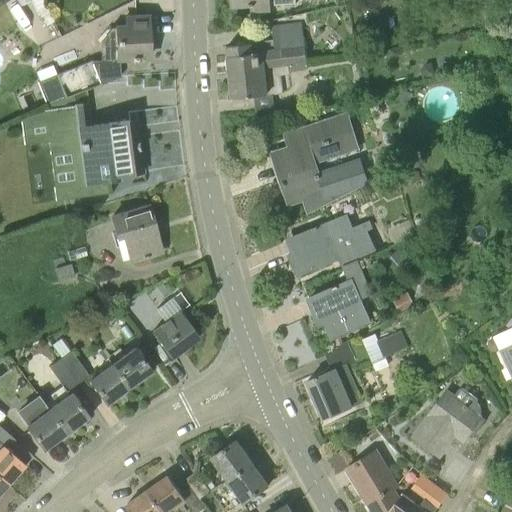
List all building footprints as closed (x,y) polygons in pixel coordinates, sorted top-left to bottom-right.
[(271,11),(270,0),(230,0),(231,2),(233,2),(233,5),(251,4),(251,12),(271,11)] [(148,60),(146,13),(114,15),(97,39),(98,54),(55,70),(64,97),(124,75),(119,59),(148,60)] [(304,46),(302,24),(272,29),(273,41),(226,45),(230,72),(281,64),(279,51),(300,48),(303,62),(314,60),(313,54),(315,53),(314,46),(304,46)] [(303,62),(300,48),(279,51),(281,64),(230,72),(233,98),(258,96),(261,124),(279,119),(276,93),(282,93),(281,75),(289,75),(288,72),(307,70),(306,63),(314,63),(314,60),(303,62)] [(89,118),(86,99),(44,107),(20,115),(23,146),(47,140),(54,201),(108,195),(107,182),(119,180),(119,173),(143,173),(137,111),(89,118)] [(289,203),(326,191),(316,163),(359,149),(348,113),(301,129),(306,143),(273,153),(289,203)] [(161,251),(148,206),(110,217),(116,240),(122,238),(128,260),(161,251)] [(352,227),(347,215),(293,237),(298,251),(289,255),(297,274),(337,258),(340,266),(341,266),(343,269),(359,261),(358,259),(375,253),(367,230),(372,228),(369,220),(352,227)] [(402,264),(415,252),(406,242),(393,253),(402,264)] [(331,337),(382,316),(359,261),(343,269),(348,282),(308,298),(321,330),(327,327),(331,337)] [(171,357),(196,338),(178,312),(188,304),(180,292),(157,309),(166,321),(154,330),(171,357)] [(402,312),(416,305),(409,293),(395,300),(402,312)] [(381,360),(411,348),(404,331),(375,344),(381,360)] [(352,406),(362,402),(346,364),(351,362),(342,342),(323,351),(332,370),(307,380),(323,418),(351,406),(352,406)] [(511,373),(511,343),(500,349),(511,373)] [(127,388),(150,372),(132,346),(109,363),(127,388)] [(76,383),(87,376),(70,351),(59,359),(76,383)] [(65,390),(76,383),(59,359),(48,367),(65,390)] [(107,403),(127,388),(109,363),(89,378),(107,403)] [(470,408),(445,390),(412,435),(439,455),(455,434),(463,440),(469,433),(474,435),(485,419),(481,416),(481,405),(470,408)] [(66,433),(87,417),(69,392),(48,408),(66,433)] [(44,449),(66,433),(48,408),(41,397),(18,413),(44,449)] [(15,441),(0,427),(0,479),(6,485),(24,464),(7,450),(15,441)] [(226,478),(251,461),(236,440),(212,457),(226,478)] [(399,486),(378,450),(348,467),(368,499),(397,484),(398,486),(399,486)] [(243,502),(268,485),(251,461),(226,478),(243,502)] [(185,478),(190,486),(200,499),(210,492),(196,471),(185,478)] [(198,511),(206,508),(200,499),(190,486),(181,493),(168,475),(146,490),(160,511),(184,511),(191,508),(193,511),(198,511)] [(437,507),(446,494),(421,475),(411,487),(437,507)] [(400,497),(394,488),(398,486),(397,484),(368,499),(369,501),(367,502),(374,511),(426,511),(418,506),(421,501),(416,498),(414,502),(403,493),(400,497)] [(160,511),(146,490),(125,505),(129,511),(160,511)]
